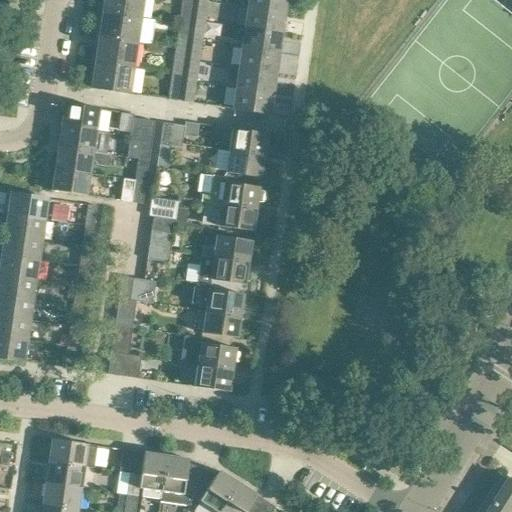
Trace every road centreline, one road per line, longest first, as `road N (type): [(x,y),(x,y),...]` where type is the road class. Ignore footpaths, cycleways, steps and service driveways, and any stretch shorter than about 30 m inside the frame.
road 1 (residential): [(396,511),(318,465),(254,445),(0,408)]
road 2 (residential): [(418,511),(511,365)]
road 3 (residential): [(0,141),(29,136),(39,119),(55,0)]
